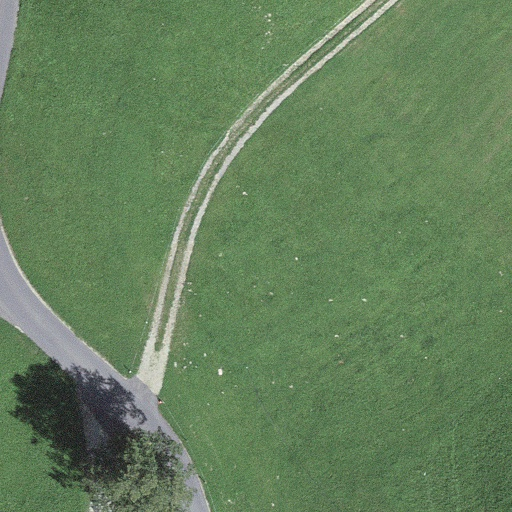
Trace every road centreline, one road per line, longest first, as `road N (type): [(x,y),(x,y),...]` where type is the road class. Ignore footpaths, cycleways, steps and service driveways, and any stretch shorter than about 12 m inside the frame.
road 1 (track): [(379,0),(235,134),(188,222),(103,511)]
road 2 (unclassified): [(0,271),(135,422),(180,511)]
